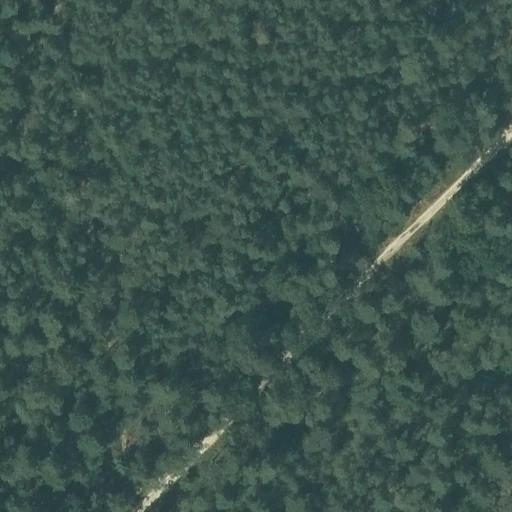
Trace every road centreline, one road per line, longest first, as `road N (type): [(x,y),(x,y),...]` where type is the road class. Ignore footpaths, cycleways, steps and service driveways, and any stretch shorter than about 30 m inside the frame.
road 1 (track): [(511,129),(136,511)]
road 2 (track): [(135,511),(55,0)]
